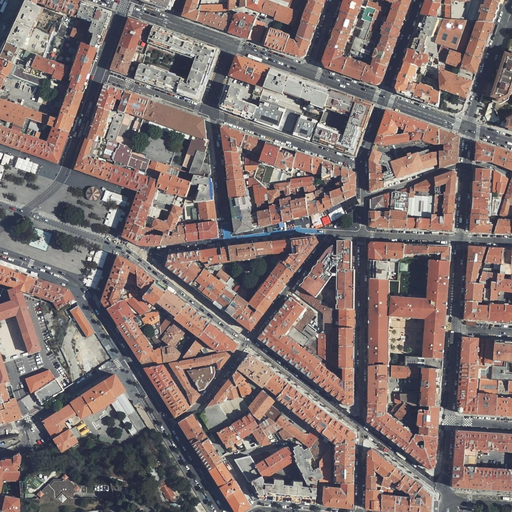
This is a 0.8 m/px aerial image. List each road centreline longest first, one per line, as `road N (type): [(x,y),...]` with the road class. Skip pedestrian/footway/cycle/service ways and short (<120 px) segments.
road 1 (secondary): [(250,342),(120,244),(0,201)]
road 2 (residential): [(211,113),(228,240),(332,233)]
road 3 (residential): [(360,427),(362,235)]
road 4 (tertiary): [(0,252),(78,280),(126,358)]
road 5 (residential): [(211,113),(361,165)]
road 6 (secondary): [(360,427),(250,342)]
road 7 (residential): [(250,342),(332,233)]
road 8 (secondary): [(469,128),(511,0)]
road 9 (residential): [(21,423),(126,358)]
